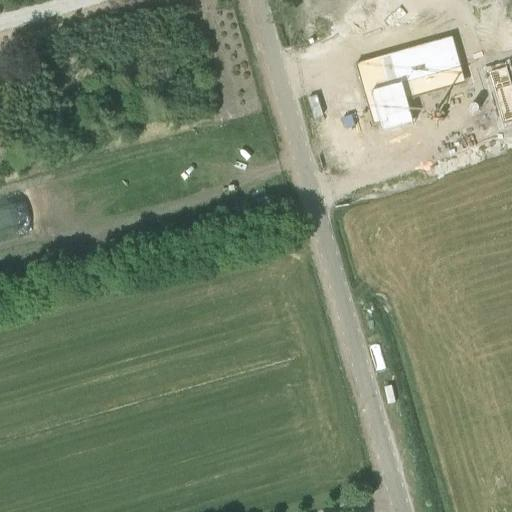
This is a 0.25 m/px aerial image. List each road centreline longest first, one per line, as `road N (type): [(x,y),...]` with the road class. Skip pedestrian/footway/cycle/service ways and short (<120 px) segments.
road 1 (tertiary): [(395,511),(254,0)]
road 2 (unknown): [(311,209),(511,149)]
